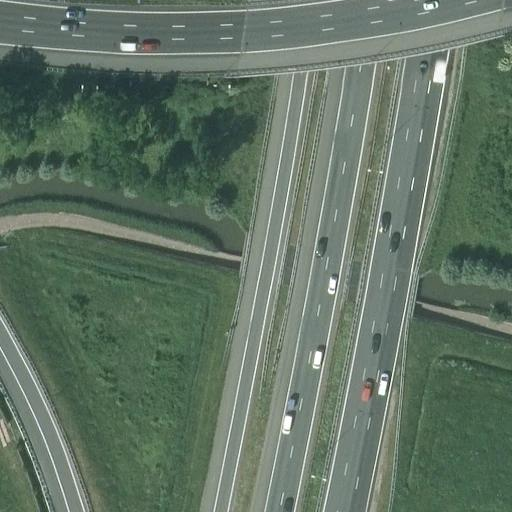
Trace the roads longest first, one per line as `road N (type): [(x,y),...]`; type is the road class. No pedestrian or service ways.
road 1 (motorway): [(311,0),(220,511)]
road 2 (motorway): [(369,0),(278,511)]
road 3 (motorway): [(344,511),(434,0)]
road 4 (motorway): [(82,32),(242,32),(457,0)]
road 5 (motorway): [(0,335),(43,415),(76,511)]
